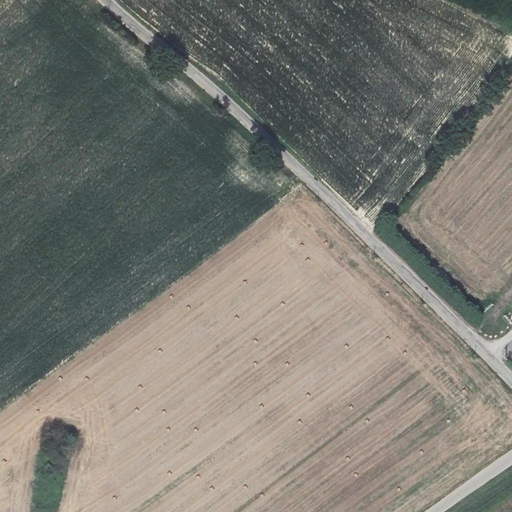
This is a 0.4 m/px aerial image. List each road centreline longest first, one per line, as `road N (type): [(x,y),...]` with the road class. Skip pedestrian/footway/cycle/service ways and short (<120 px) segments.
road 1 (unclassified): [(511,381),(230,104),(104,0)]
road 2 (track): [(436,0),(497,35),(502,63),(417,177),(362,233)]
